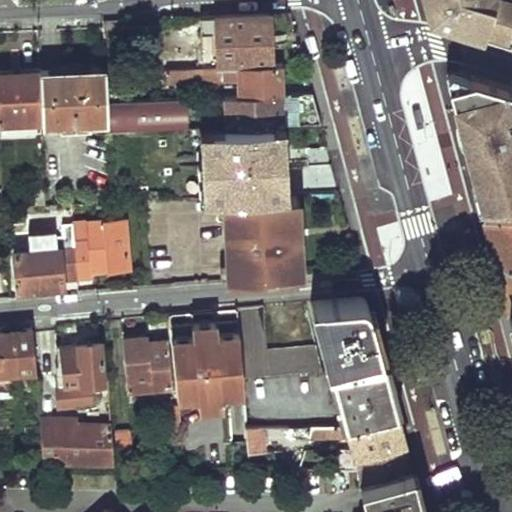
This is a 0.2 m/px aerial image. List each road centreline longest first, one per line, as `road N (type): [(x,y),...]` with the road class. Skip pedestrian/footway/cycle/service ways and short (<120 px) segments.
road 1 (residential): [(428,269),(0,311)]
road 2 (secondary): [(492,511),(428,269)]
road 3 (secondary): [(428,269),(371,52)]
road 4 (residential): [(0,10),(211,0)]
road 5 (residential): [(371,52),(432,42),(511,65)]
